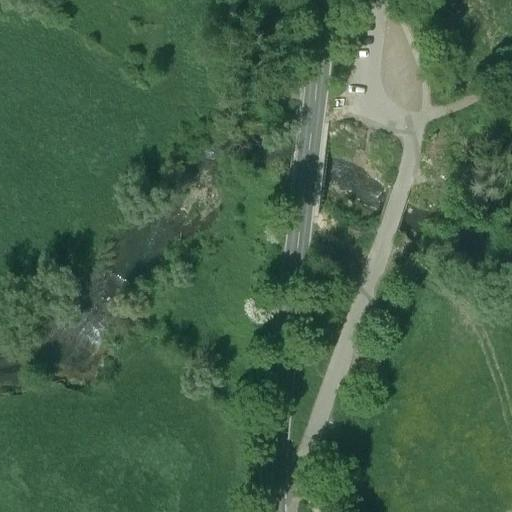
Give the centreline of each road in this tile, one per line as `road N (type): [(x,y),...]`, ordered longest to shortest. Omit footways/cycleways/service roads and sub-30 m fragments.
road 1 (tertiary): [(271,511),(318,0)]
road 2 (track): [(295,476),(398,192)]
